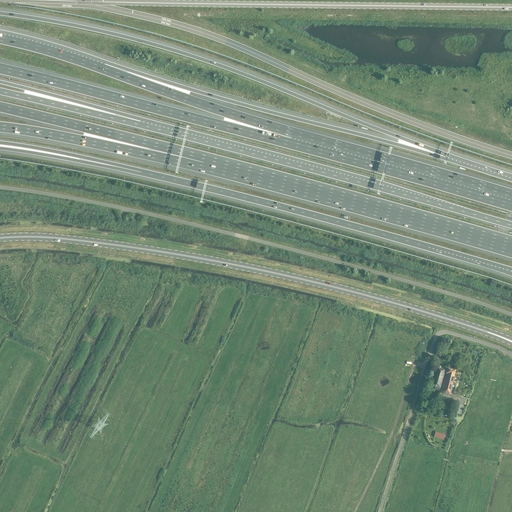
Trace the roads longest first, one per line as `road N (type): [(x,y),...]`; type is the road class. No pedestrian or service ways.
road 1 (unclassified): [(511,314),(201,226),(0,187)]
road 2 (secondary): [(511,341),(232,264),(73,239),(0,237)]
road 3 (tertiary): [(511,7),(29,0)]
road 4 (motorway): [(442,158),(155,44),(0,13)]
road 5 (motorway): [(139,125),(511,225)]
road 6 (motorway): [(140,172),(511,271)]
road 7 (motorway): [(442,158),(102,69)]
road 8 (motorway): [(307,143),(0,68)]
road 9 (motorway): [(208,164),(511,247)]
road 10 (unclassified): [(379,511),(436,335),(445,331),(511,354)]
road 11 (track): [(243,290),(143,511)]
road 12 (motorway): [(307,143),(102,69)]
road 13 (motorway): [(0,107),(208,164)]
road 14 (motorway): [(511,200),(307,143)]
road 15 (motorway): [(0,127),(208,164)]
road 16 (track): [(354,511),(391,435),(413,365),(405,362)]
road 17 (motorway): [(139,125),(0,82)]
road 18 (motorway): [(139,125),(0,91)]
road 19 (motorway): [(0,143),(140,172)]
road 20 (motorway): [(0,148),(140,172)]
